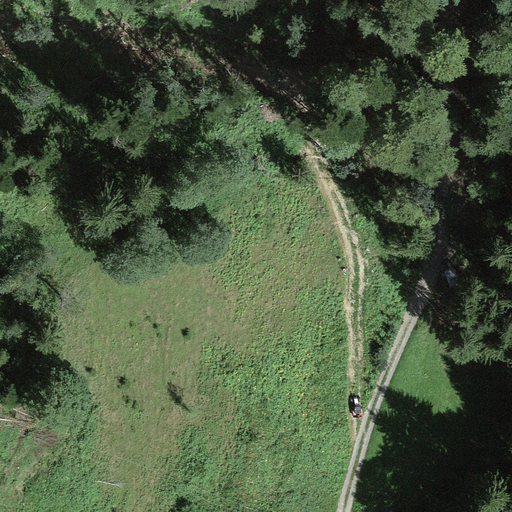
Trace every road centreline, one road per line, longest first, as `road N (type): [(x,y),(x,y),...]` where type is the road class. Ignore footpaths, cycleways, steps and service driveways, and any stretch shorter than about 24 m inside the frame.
road 1 (track): [(344,511),(367,420),(432,277),(448,86),(442,47),(459,0)]
road 2 (track): [(246,0),(222,24),(221,54),(296,89),(354,233),(367,420)]
